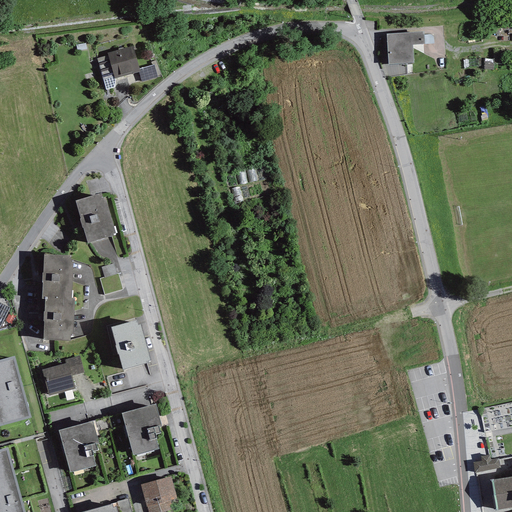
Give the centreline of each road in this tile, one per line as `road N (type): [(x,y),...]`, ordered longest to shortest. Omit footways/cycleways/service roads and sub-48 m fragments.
road 1 (residential): [(467,481),(455,372),(421,223),(366,47)]
road 2 (residential): [(205,511),(106,142)]
road 3 (residential): [(106,142),(192,66),(254,36),(327,26),(366,47)]
road 4 (residential): [(0,287),(66,186),(106,142)]
